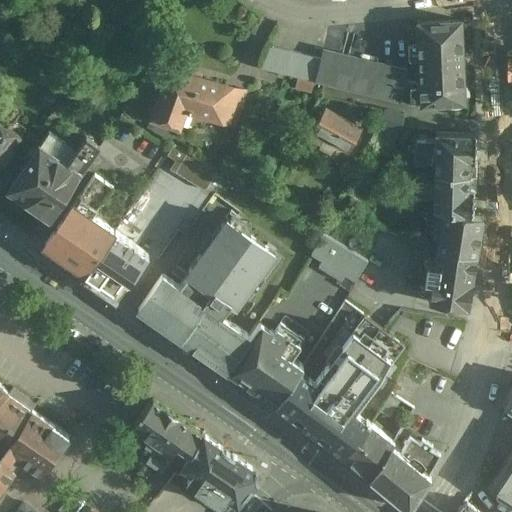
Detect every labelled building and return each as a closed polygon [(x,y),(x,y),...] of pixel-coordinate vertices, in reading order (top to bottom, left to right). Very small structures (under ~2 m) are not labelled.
[(460,20),(417,22),(420,84),(420,85),(421,104),(421,105),(447,103),(451,105),(456,106),(460,105),(464,102),(466,98),(467,93),(466,89),(463,85),(460,20)] [(321,59),(269,46),(261,68),(315,81),(321,59)] [(407,72),(323,50),(321,59),(315,81),(400,102),(401,99),(406,80),(407,72)] [(212,85),(168,71),(159,100),(157,99),(149,121),(178,132),(184,112),(220,124),(228,101),(224,100),(228,88),(212,83),(212,85)] [(420,84),(406,80),(401,99),(406,102),(413,104),(421,104),(420,85),(420,84)] [(362,132),(325,109),(316,126),(309,138),(310,139),(321,145),(324,140),(348,155),(362,132)] [(402,115),(384,110),(378,123),(397,128),(399,129),(402,115)] [(306,121),(297,137),(307,143),(310,139),(309,138),(316,126),(306,121)] [(397,128),(378,123),(373,134),(394,140),(397,128)] [(19,139),(0,125),(0,166),(2,168),(15,149),(13,148),(19,139)] [(66,164),(55,156),(64,143),(50,132),(10,189),(26,200),(25,201),(41,212),(41,211),(50,217),(80,175),(99,148),(85,138),(66,164)] [(476,134),(436,133),(435,139),(415,138),(415,147),(415,163),(434,163),(434,173),(476,175),(476,158),(475,158),(476,134)] [(394,140),(373,134),(364,151),(392,157),(392,156),(390,156),(394,140)] [(219,172),(207,164),(193,184),(205,192),(219,172)] [(476,175),(434,173),(434,181),(414,180),(414,196),(434,197),(434,210),(443,211),(472,215),(473,192),(475,192),(476,175)] [(94,176),(74,205),(73,204),(44,245),(84,274),(114,232),(91,216),(101,201),(103,203),(113,188),(94,176)] [(348,213),(338,208),(332,220),(341,225),(348,213)] [(472,215),(443,211),(440,229),(435,228),(433,241),(438,241),(437,249),(476,255),(478,243),(480,234),(480,233),(482,217),(472,215)] [(275,254),(227,219),(187,274),(236,308),(275,254)] [(341,225),(332,220),(324,235),(333,241),(341,225)] [(148,255),(114,232),(84,274),(114,294),(125,279),(129,282),(148,255)] [(324,235),(323,235),(312,254),(323,261),(320,267),(341,281),(345,275),(355,281),(366,262),(333,241),(324,235)] [(476,255),(437,249),(436,258),(431,257),(429,270),(434,271),(431,288),(471,293),(473,277),(475,268),(474,268),(476,255)] [(387,275),(366,262),(355,281),(336,315),(357,328),(387,275)] [(194,290),(182,281),(178,287),(163,276),(138,310),(155,322),(154,322),(164,329),(164,328),(181,340),(204,307),(204,306),(190,296),(194,290)] [(256,327),(225,305),(218,316),(204,307),(181,340),(193,349),(214,364),(214,363),(226,372),(256,327)] [(274,334),(260,324),(226,373),(275,407),(302,366),(292,359),(303,341),(282,325),(274,334)] [(373,357),(364,372),(370,376),(351,402),(365,412),(371,403),(381,409),(391,394),(409,359),(380,346),(373,357)] [(373,357),(362,349),(352,363),(364,372),(373,357)] [(337,384),(333,390),(334,391),(330,396),(347,408),(351,402),(370,376),(364,372),(352,363),(351,363),(337,384)] [(347,408),(330,396),(334,391),(333,390),(332,390),(337,384),(325,374),(316,385),(305,377),(281,411),(323,442),(347,408)] [(0,403),(8,395),(9,395),(0,386),(0,403)] [(8,395),(0,403),(0,450),(3,453),(31,411),(8,395)] [(511,511),(511,400),(504,413),(511,417),(511,450),(485,495),(511,510),(511,511)] [(179,419),(164,408),(164,409),(153,401),(141,416),(140,415),(139,417),(140,418),(131,429),(149,442),(146,447),(154,453),(145,465),(139,474),(151,483),(152,484),(159,474),(163,478),(173,464),(168,461),(171,457),(178,448),(190,457),(204,436),(191,427),(179,419)] [(351,402),(347,408),(323,442),(343,457),(356,439),(360,442),(371,425),(381,409),(371,403),(365,412),(351,402)] [(69,438),(31,411),(3,453),(17,461),(41,476),(52,461),(69,438)] [(360,442),(356,439),(343,457),(370,479),(380,463),(391,446),(393,443),(371,425),(360,442)] [(149,442),(131,429),(117,446),(145,465),(154,453),(146,447),(149,442)] [(204,436),(190,457),(182,469),(186,472),(183,478),(178,475),(174,473),(157,496),(154,499),(166,507),(173,498),(191,510),(202,494),(196,490),(197,489),(201,482),(216,492),(238,459),(204,436)] [(410,437),(401,453),(391,446),(380,463),(370,479),(372,481),(409,511),(429,479),(431,477),(429,476),(440,455),(430,449),(433,446),(422,439),(420,443),(410,437)] [(190,457),(178,448),(171,457),(168,461),(173,464),(163,478),(159,474),(152,484),(151,483),(147,488),(157,496),(174,473),(178,475),(182,469),(190,457)] [(3,453),(0,456),(0,494),(14,475),(9,472),(17,461),(3,453)] [(253,470),(238,459),(216,492),(201,482),(197,489),(220,505),(229,492),(241,501),(255,486),(253,470)] [(477,511),(466,502),(459,511),(477,511)]
